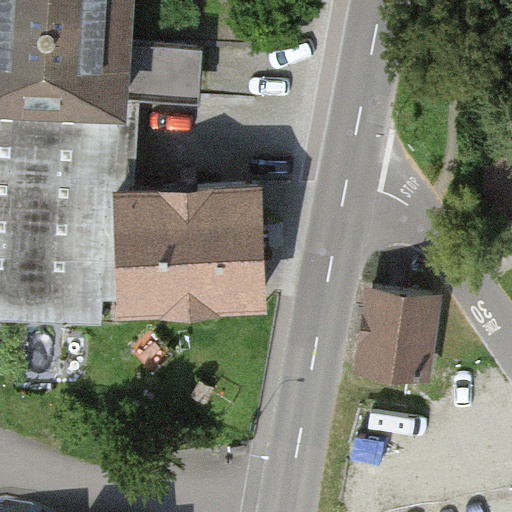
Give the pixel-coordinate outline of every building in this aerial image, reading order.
[(0,0),(0,88),(129,94),(187,97),(190,41),(127,38),(129,0),(0,0)] [(129,94),(0,88),(0,312),(104,319),(105,296),(112,186),(125,188),(126,167),(128,124),(129,112),(129,94)] [(511,141),(491,141),(491,215),(511,214),(511,141)] [(263,292),(259,183),(146,187),(125,188),(112,186),(105,296),(263,292)] [(444,296),(370,285),(356,378),(429,389),(444,296)]
